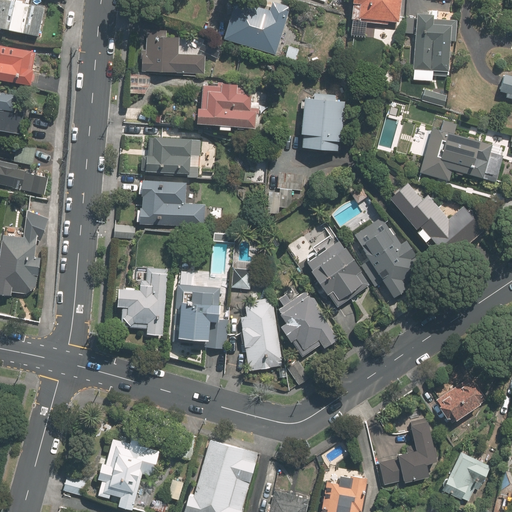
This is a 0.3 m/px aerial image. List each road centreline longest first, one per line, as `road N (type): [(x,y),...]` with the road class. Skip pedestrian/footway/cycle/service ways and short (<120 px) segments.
road 1 (residential): [(511,281),(294,423),(64,360)]
road 2 (residential): [(64,360),(101,0)]
road 3 (residential): [(21,511),(64,360)]
